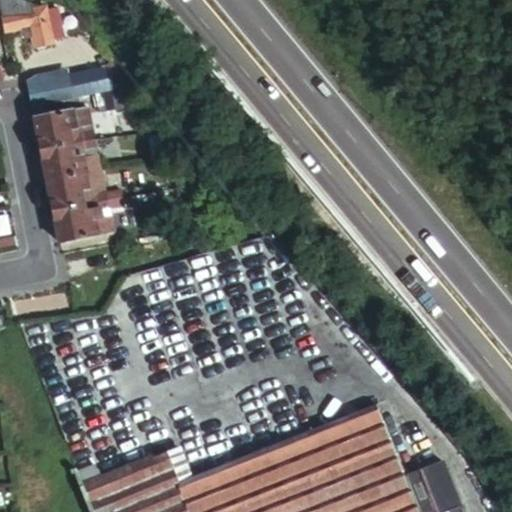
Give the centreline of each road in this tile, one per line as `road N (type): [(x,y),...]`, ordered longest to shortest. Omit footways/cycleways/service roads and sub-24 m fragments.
road 1 (trunk): [(172,0),(511,396)]
road 2 (motorway): [(511,325),(238,0)]
road 3 (residential): [(0,106),(6,105),(38,271)]
